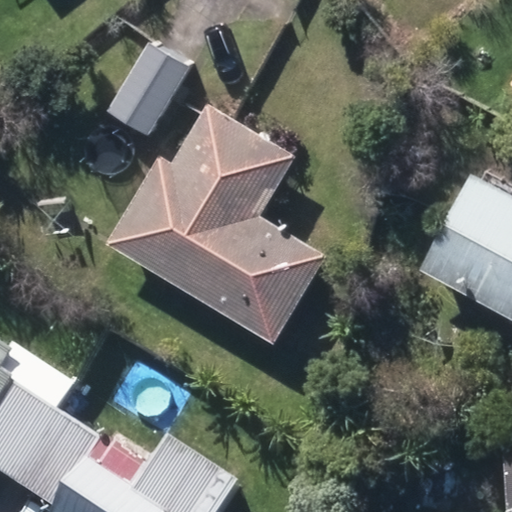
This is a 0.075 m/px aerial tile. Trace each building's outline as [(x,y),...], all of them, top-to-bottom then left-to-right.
[(110,112),(151,136),(193,67),(152,43),(110,112)] [(110,243),(276,343),(328,256),(262,216),(298,156),(211,104),(175,164),(163,156),(110,243)] [(425,266),(511,313),(511,195),(474,176),(425,266)] [(0,410),(16,385),(2,376),(16,356),(0,345),(0,410)] [(170,444),(148,476),(20,391),(0,420),(0,475),(56,511),(226,511),(241,491),(170,444)]
